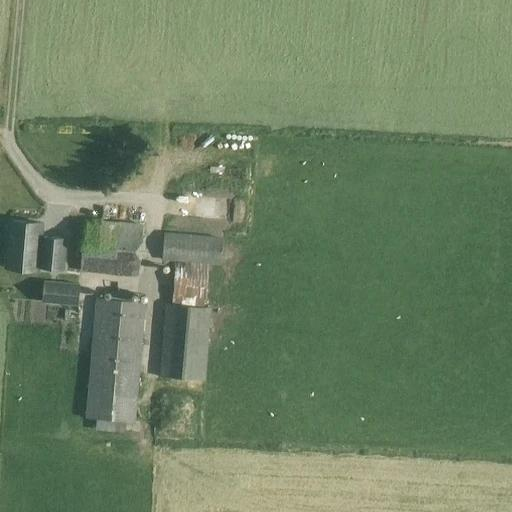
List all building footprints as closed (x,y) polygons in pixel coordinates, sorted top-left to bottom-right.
[(41,237),(42,223),(9,221),(8,227),(5,227),(4,240),(7,241),(5,268),(38,271),(38,267),(63,269),(65,239),(41,237)] [(143,226),(93,222),(92,224),(85,223),(81,271),(139,276),(143,226)] [(220,266),(223,238),(164,233),(161,261),(174,261),(172,294),(205,296),(207,264),(220,266)] [(44,287),(45,302),(78,300),(77,285),(44,287)] [(85,418),(96,419),(94,432),(124,434),(125,422),(135,423),(145,302),(95,298),(85,418)] [(204,381),(211,308),(165,304),(159,377),(204,381)]
